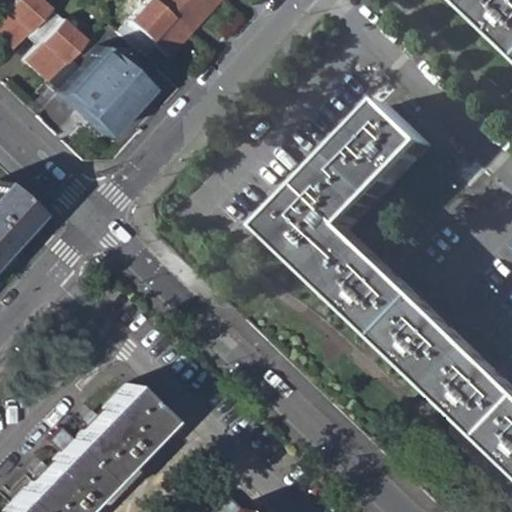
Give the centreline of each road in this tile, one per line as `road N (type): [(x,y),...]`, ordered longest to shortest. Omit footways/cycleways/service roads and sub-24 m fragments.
road 1 (residential): [(402,511),(97,218)]
road 2 (residential): [(97,218),(303,0)]
road 3 (residential): [(335,0),(511,168)]
road 4 (residential): [(511,345),(446,282),(511,213)]
road 5 (residential): [(0,326),(97,218)]
road 6 (residential): [(97,218),(0,123)]
